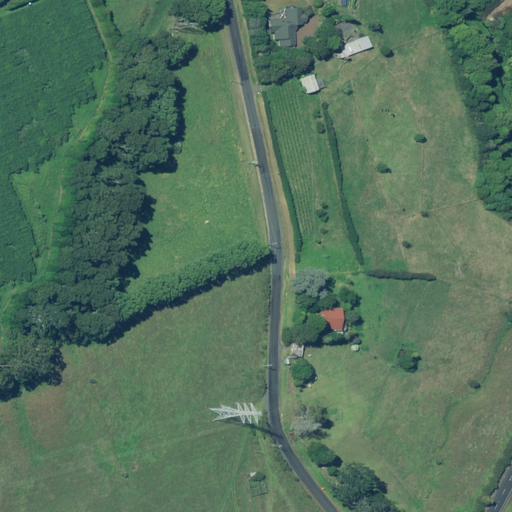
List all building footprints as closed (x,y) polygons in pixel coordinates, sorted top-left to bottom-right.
[(299,7),(283,8),(283,17),(266,19),(267,33),(272,32),(272,40),(277,39),(278,46),(293,45),(292,29),(294,29),(294,24),(300,24),(300,23),(305,23),(304,13),(300,13),(299,7)] [(337,58),(367,46),(363,35),(337,46),(339,51),(335,53),(337,58)] [(308,73),(298,77),(304,93),(315,89),(308,73)] [(320,78),(313,80),(316,88),(323,86),(320,78)] [(336,331),(336,307),(315,307),(315,312),(311,312),(311,317),(315,317),(315,329),(329,330),(329,331),(336,331)] [(299,357),(300,342),(289,342),(288,356),(299,357)]
